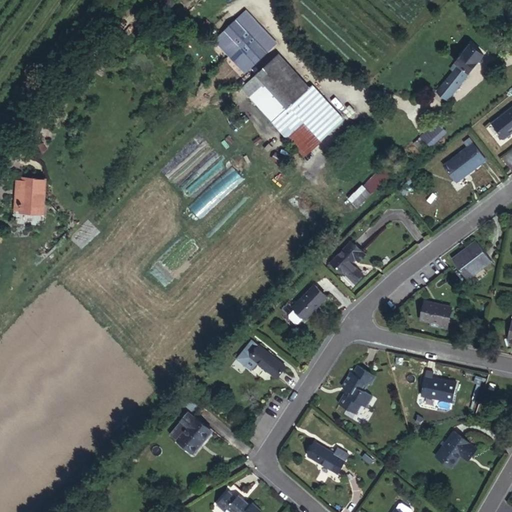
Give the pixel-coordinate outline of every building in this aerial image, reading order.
[(272,53),(240,20),(210,51),(242,83),(272,53)] [(460,85),(480,59),(466,49),(446,74),(449,77),(434,97),(443,104),(458,85),(460,85)] [(292,79),(276,62),(267,71),(283,87),(292,79)] [(290,102),(280,91),(283,87),(267,71),(248,89),(275,116),(290,102)] [(298,102),(307,94),(292,79),(283,87),(280,91),(290,102),(294,97),(298,102)] [(342,126),(309,91),(307,94),(298,102),(332,136),(342,126)] [(332,136),(298,102),(294,97),(290,102),(275,116),(295,135),(291,139),(297,145),(310,157),(332,136)] [(511,111),(490,128),(502,142),(511,134),(511,111)] [(421,147),(434,134),(437,130),(431,125),(416,142),(421,147)] [(428,154),(441,140),(434,134),(421,147),(428,154)] [(457,187),(486,164),(471,147),(443,169),(457,187)] [(374,193),(392,175),(383,166),(365,185),(374,193)] [(49,212),(49,176),(27,175),(27,212),(49,212)] [(363,186),(348,200),(357,210),(373,196),(363,186)] [(457,262),(475,248),(472,245),(455,259),(457,262)] [(488,265),(475,248),(457,262),(455,259),(449,263),(465,283),(488,265)] [(349,270),(354,266),(358,269),(364,262),(351,249),(330,269),(339,279),(341,278),(353,290),(361,283),(349,270)] [(305,327),(327,306),(315,293),(293,315),(305,327)] [(446,334),(450,312),(425,307),(422,325),(429,325),(429,331),(446,334)] [(286,375),(251,349),(237,366),(251,378),(257,371),(277,387),(286,375)] [(363,394),(367,387),(370,388),(374,380),(357,370),(352,378),(349,376),(341,390),(346,393),(337,407),(353,417),(359,408),(364,411),(372,399),(363,394)] [(456,409),(461,389),(436,383),(438,378),(428,376),(422,401),(456,409)] [(194,451),(206,437),(192,425),(200,417),(187,406),(180,415),(186,421),(178,431),(183,436),(174,448),(190,462),(197,453),(194,451)] [(197,453),(209,440),(206,437),(194,451),(197,453)] [(488,460),(466,443),(448,465),(463,478),(475,463),(482,468),(488,460)] [(315,464),(323,452),(316,446),(308,459),(315,464)] [(337,478),(345,466),(334,458),(323,452),(315,464),(337,478)] [(337,452),(334,458),(345,466),(349,459),(337,452)] [(238,503),(240,500),(232,493),(226,500),(235,506),(238,503)] [(247,511),(238,503),(235,506),(226,500),(216,511),(247,511)]
